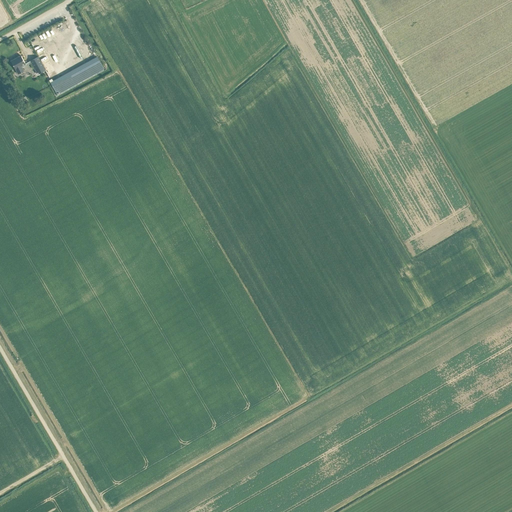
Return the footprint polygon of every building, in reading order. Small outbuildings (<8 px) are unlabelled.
[(61,23),(55,26),(57,31),(64,28),(61,23)] [(61,43),(62,52),(67,52),(67,48),(71,48),(71,44),(69,44),(69,42),(61,43)] [(25,64),(23,59),(21,55),(11,61),(18,73),(24,70),(21,66),(25,64)] [(36,57),(30,60),(37,71),(43,67),(36,57)] [(103,57),(54,78),(59,89),(62,88),(62,89),(108,69),(103,57)] [(50,72),(53,76),(60,73),(57,68),(50,72)]
